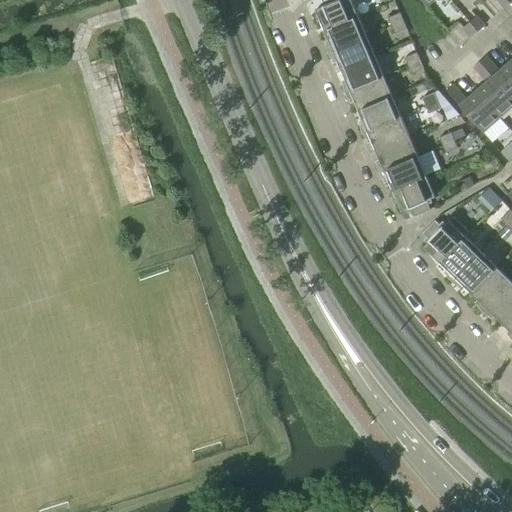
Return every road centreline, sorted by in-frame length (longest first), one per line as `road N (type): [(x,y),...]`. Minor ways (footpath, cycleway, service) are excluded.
road 1 (tertiary): [(484,511),(392,414),(308,275),(185,0)]
road 2 (residential): [(511,381),(466,342),(384,244),(275,0)]
